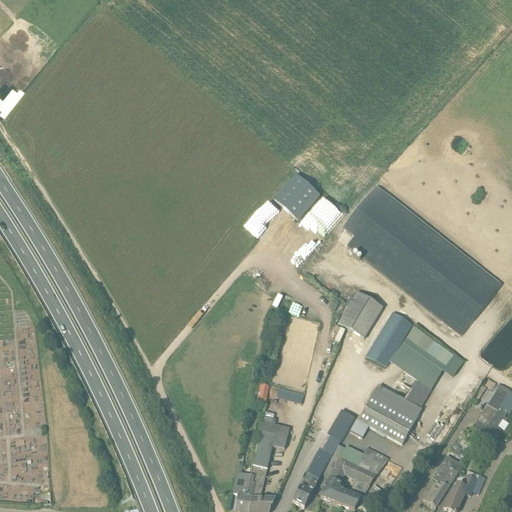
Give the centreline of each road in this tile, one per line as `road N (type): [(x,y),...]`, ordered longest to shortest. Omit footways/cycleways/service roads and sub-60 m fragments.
road 1 (trunk): [(171,511),(97,344),(0,182)]
road 2 (trunk): [(0,216),(82,357),(151,511)]
road 3 (track): [(151,373),(0,125)]
